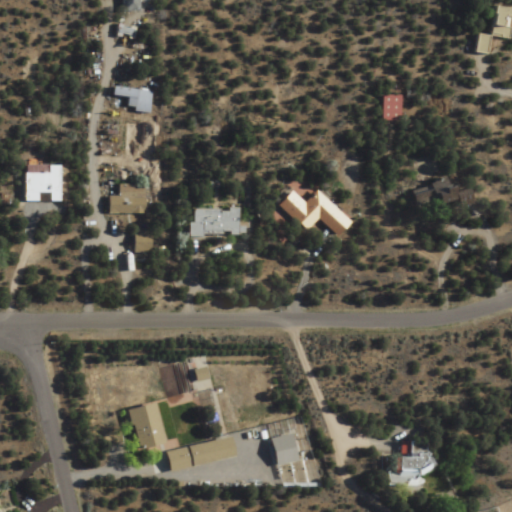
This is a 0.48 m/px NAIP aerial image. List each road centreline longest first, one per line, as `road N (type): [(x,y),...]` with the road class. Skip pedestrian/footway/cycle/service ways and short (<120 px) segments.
road 1 (residential): [(511,299),(380,326),(0,331)]
road 2 (residential): [(74,511),(33,331)]
